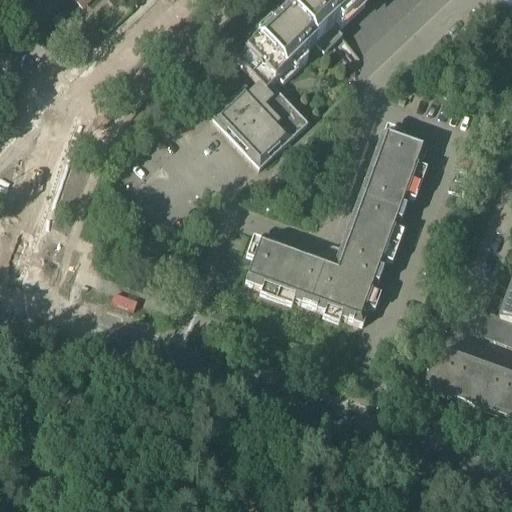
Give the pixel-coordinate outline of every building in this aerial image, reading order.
[(89,0),(71,0),(70,1),(80,11),(90,1),(89,0)] [(236,67),(258,90),(264,85),(271,92),(274,89),(284,79),(367,0),(306,0),(285,21),(256,48),(245,59),(236,67)] [(250,98),(244,92),(210,125),(258,175),(307,130),(271,92),(264,85),(258,90),(250,98)] [(433,97),(445,101),(448,90),(437,86),(433,97)] [(261,244),(250,274),(244,289),(362,331),(426,155),(381,139),(337,261),(333,260),(325,263),(324,267),(261,244)] [(511,300),(507,299),(498,324),(501,325),(511,329),(511,300)] [(498,324),(490,321),(482,343),(493,347),(501,325),(498,324)] [(511,329),(501,325),(493,347),(505,351),(511,329)] [(511,392),(436,366),(427,391),(511,420),(511,392)]
